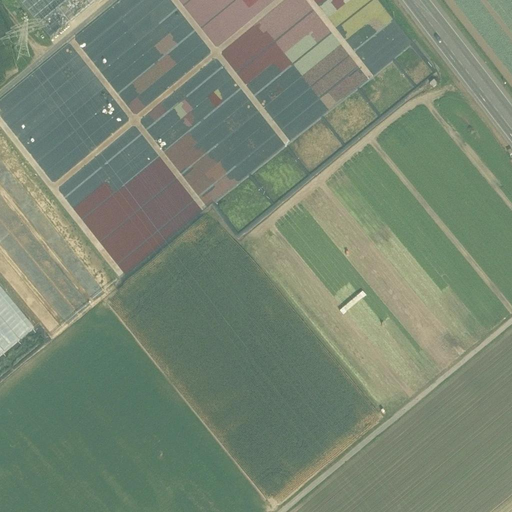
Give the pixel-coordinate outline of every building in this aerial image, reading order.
[(95,2),(92,0),(16,0),(50,40),(95,2)] [(127,0),(88,33),(127,80),(224,0),(127,0)] [(366,82),(366,78),(325,24),(319,24),(308,32),(300,32),(300,28),(285,29),(285,28),(285,24),(274,24),(275,32),(262,32),(262,41),(267,41),(273,49),(273,57),(272,56),(273,88),(280,96),(275,100),(275,106),(265,107),(264,100),(261,96),(258,99),(288,140),(366,82)] [(216,125),(197,143),(206,152),(225,134),(216,125)] [(158,218),(158,214),(80,214),(121,273),(174,235),(167,226),(163,226),(158,218)] [(0,355),(32,329),(0,290),(0,355)]
